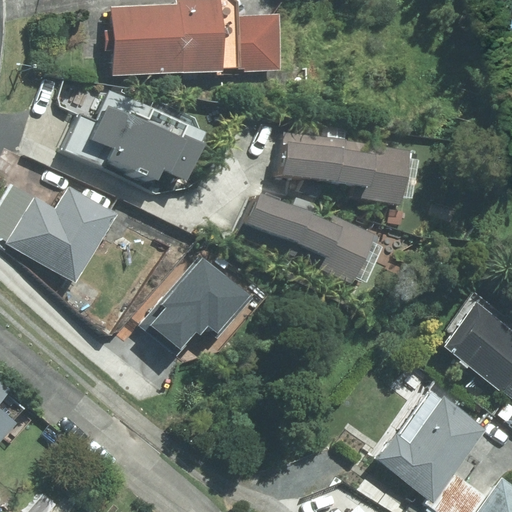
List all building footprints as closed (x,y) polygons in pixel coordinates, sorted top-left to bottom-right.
[(230,18),(230,11),(230,4),(164,3),(164,11),(101,11),(101,76),(210,76),(210,71),(270,72),(271,18),(230,18)] [(79,106),(58,150),(165,199),(195,131),(139,107),(129,128),(79,106)] [(398,153),(276,133),(269,179),(350,192),(349,200),(388,207),(398,153)] [(4,184),(0,190),(0,240),(65,279),(104,214),(58,187),(45,208),(4,184)] [(242,195),(224,237),(343,288),(365,236),(317,215),(313,225),(242,195)] [(511,340),(461,306),(430,350),(511,407),(511,340)] [(0,396),(0,430),(16,412),(0,396)] [(480,431),(429,397),(380,471),(438,511),(511,511),(511,494),(459,459),(480,431)]
